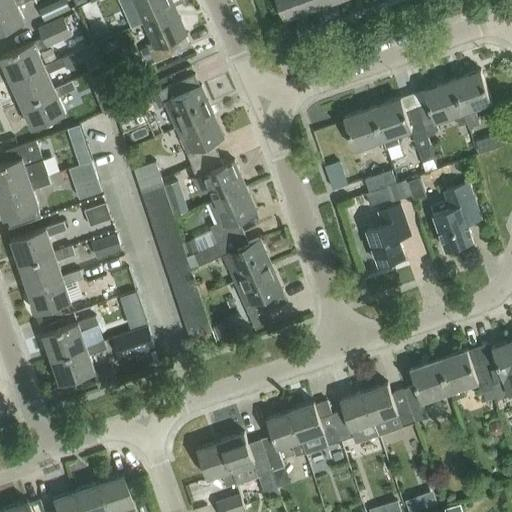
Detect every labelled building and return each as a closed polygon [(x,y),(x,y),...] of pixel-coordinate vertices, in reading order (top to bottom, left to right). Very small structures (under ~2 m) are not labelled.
[(5,0),(0,2),(0,31),(25,20),(18,4),(26,0),(5,0)] [(66,0),(55,0),(39,8),(44,20),(70,8),(66,0)] [(128,0),(130,2),(135,0),(144,21),(176,7),(173,0),(128,0)] [(311,9),(307,0),(279,0),(286,18),(311,9)] [(307,0),(311,9),(334,0),(307,0)] [(187,32),(176,7),(144,21),(153,41),(148,43),(155,61),(190,45),(185,33),(187,32)] [(45,64),(45,63),(38,48),(55,40),(71,33),(63,15),(39,26),(43,35),(0,55),(11,79),(45,64)] [(154,59),(148,46),(140,49),(146,63),(154,59)] [(11,79),(22,102),(55,87),(55,86),(48,71),(65,63),(61,55),(45,63),(45,64),(11,79)] [(480,122),(475,107),(493,101),(482,69),(453,78),(467,120),(469,125),(480,122)] [(180,124),(213,110),(201,83),(200,84),(195,73),(159,89),(167,106),(176,126),(180,124)] [(55,87),(22,102),(33,126),(66,111),(59,95),(76,87),(72,78),(55,86),(55,87)] [(437,120),(455,114),(458,123),(467,120),(453,78),(425,88),(430,102),(419,106),(429,135),(436,133),(435,130),(439,128),(437,120)] [(144,85),(125,94),(134,112),(153,103),(144,85)] [(119,102),(117,96),(106,100),(101,86),(91,89),(98,109),(119,102)] [(373,106),(384,138),(387,146),(399,142),(396,134),(413,129),(426,166),(436,163),(430,144),(432,143),(429,135),(419,106),(407,110),(402,96),(373,106)] [(384,138),(373,106),(345,115),(356,148),(384,138)] [(185,147),(192,164),(219,152),(214,141),(225,136),(213,110),(180,124),(176,126),(185,147)] [(482,151),(507,143),(503,130),(477,139),(482,151)] [(0,190),(31,180),(31,179),(49,172),(44,157),(37,137),(6,149),(10,159),(0,162),(0,190)] [(208,188),(213,200),(246,185),(234,158),(224,163),(219,152),(192,164),(197,174),(193,176),(200,192),(208,188)] [(70,166),(76,185),(81,196),(103,188),(92,158),(70,166)] [(139,180),(161,172),(157,160),(135,167),(139,180)] [(370,189),(397,180),(393,168),(366,177),(370,189)] [(41,215),(38,205),(40,204),(34,188),(52,181),(49,172),(31,179),(31,180),(0,190),(0,201),(5,216),(7,216),(11,226),(41,215)] [(139,180),(143,192),(164,185),(160,173),(139,180)] [(385,184),(390,200),(410,194),(405,178),(385,184)] [(475,238),(469,221),(482,216),(470,181),(445,190),(452,207),(435,213),(447,248),(475,238)] [(147,204),(168,197),(164,185),(143,192),(147,204)] [(210,225),(218,242),(245,230),(239,218),(257,210),(246,185),(213,200),(209,201),(218,221),(210,225)] [(147,204),(151,216),(172,209),(168,197),(147,204)] [(91,224),(112,217),(107,201),(85,208),(91,224)] [(398,231),(409,227),(401,202),(380,210),(384,222),(367,228),(380,263),(406,254),(398,231)] [(151,216),(155,228),(176,221),(172,209),(151,216)] [(55,250),(55,249),(50,234),(68,228),(65,219),(12,237),(20,262),(55,250)] [(159,240),(180,233),(176,221),(155,228),(159,240)] [(245,230),(218,242),(188,256),(191,267),(222,253),(234,280),(272,263),(261,236),(249,241),(245,230)] [(92,240),(97,256),(122,248),(117,231),(92,240)] [(159,240),(162,252),(184,245),(180,233),(159,240)] [(183,238),(188,251),(199,247),(195,234),(183,238)] [(63,274),(58,258),(76,252),(73,243),(55,249),(55,250),(20,262),(29,286),(63,274)] [(162,252),(166,264),(187,257),(184,245),(162,252)] [(166,264),(170,276),(191,269),(187,257),(166,264)] [(289,300),(272,263),(234,280),(254,325),(273,317),(269,309),(289,300)] [(63,274),(29,286),(37,310),(72,298),(66,282),(84,276),(81,267),(63,274)] [(170,276),(174,288),(195,281),(191,269),(170,276)] [(174,288),(178,300),(199,294),(195,281),(174,288)] [(178,300),(182,312),(203,306),(199,294),(178,300)] [(59,304),(45,308),(49,318),(62,313),(59,304)] [(182,312),(186,324),(207,318),(203,306),(182,312)] [(44,332),(53,356),(87,344),(88,344),(82,328),(100,322),(97,313),(44,332)] [(207,318),(186,324),(189,336),(211,330),(207,318)] [(214,325),(219,340),(234,335),(228,320),(214,325)] [(148,324),(129,330),(136,352),(155,345),(148,324)] [(87,344),(53,356),(61,381),(96,369),(90,353),(108,346),(105,337),(88,344),(87,344)] [(511,338),(494,345),(497,355),(484,360),(485,361),(497,395),(497,397),(511,392),(511,338)] [(467,347),(440,357),(451,389),(454,397),(466,393),(463,385),(479,380),(482,390),(493,386),(485,361),(473,365),(467,347)] [(404,386),(417,419),(428,415),(422,399),(451,389),(440,357),(411,367),(416,382),(404,386)] [(95,373),(100,387),(119,381),(114,367),(95,373)] [(380,432),(417,419),(404,386),(392,391),(389,380),(365,389),(376,419),(380,432)] [(485,402),(497,398),(493,386),(482,390),(481,390),(485,402)] [(345,407),(333,411),(342,439),(354,434),(356,440),(380,432),(376,419),(365,389),(342,396),(345,407)] [(319,446),(342,439),(333,411),(320,416),(314,400),(291,407),(301,437),(314,433),(319,446)] [(273,433),(261,437),(272,468),(284,463),(278,445),(291,441),(296,454),(306,451),(301,437),(291,407),(268,415),(273,433)] [(237,480),(272,468),(261,437),(249,441),(245,429),(221,437),(232,467),(237,480)] [(237,480),(232,467),(221,437),(198,445),(209,475),(222,470),(226,483),(237,480)] [(279,485),(291,481),(285,465),(273,469),(279,485)] [(273,469),(262,473),(269,492),(280,489),(273,469)] [(135,511),(121,471),(98,479),(109,511),(135,511)] [(74,487),(82,511),(109,511),(98,479),(74,487)] [(55,506),(43,511),(82,511),(74,487),(51,495),(55,506)] [(240,491),(216,500),(220,511),(237,511),(246,509),(240,491)] [(407,493),(407,509),(420,509),(419,492),(407,493)] [(26,497),(3,505),(5,511),(43,511),(38,496),(27,499),(26,497)] [(372,511),(401,511),(398,497),(370,504),(372,511)]
